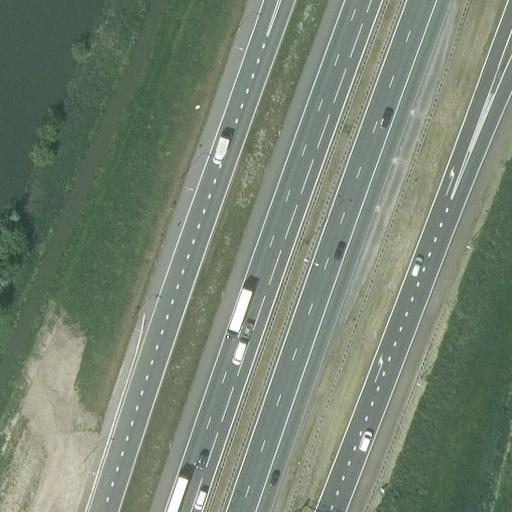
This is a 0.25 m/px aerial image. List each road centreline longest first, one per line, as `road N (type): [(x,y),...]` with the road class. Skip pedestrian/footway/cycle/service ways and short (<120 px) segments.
road 1 (motorway): [(244,511),(427,0)]
road 2 (motorway): [(357,0),(178,511)]
road 3 (motorway): [(263,45),(103,511)]
road 4 (motorway): [(336,511),(457,200)]
road 5 (motorway): [(457,200),(481,91),(511,11)]
road 6 (motorway): [(457,200),(511,74)]
